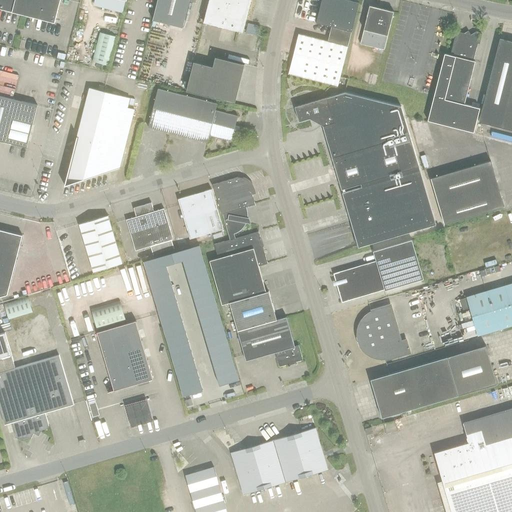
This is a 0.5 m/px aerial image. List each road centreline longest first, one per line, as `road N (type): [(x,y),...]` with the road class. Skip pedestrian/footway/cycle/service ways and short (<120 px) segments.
road 1 (unclassified): [(0,484),(339,384)]
road 2 (unclassified): [(0,201),(57,210),(271,149)]
road 3 (unclassified): [(339,384),(271,149)]
road 4 (unclassified): [(271,149),(269,77),(285,0)]
road 5 (unclassified): [(376,511),(339,384)]
